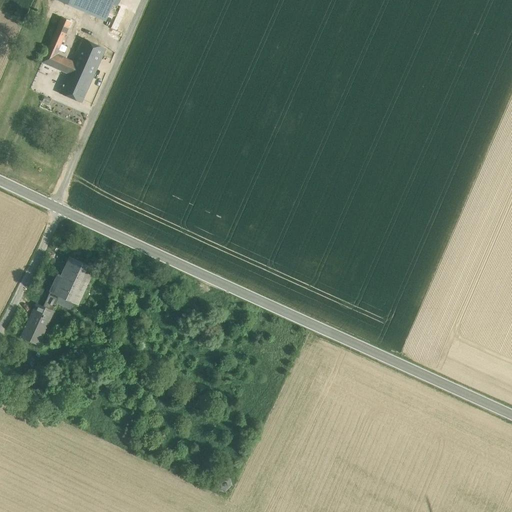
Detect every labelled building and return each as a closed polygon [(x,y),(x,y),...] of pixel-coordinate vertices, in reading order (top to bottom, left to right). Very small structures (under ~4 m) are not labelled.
[(117,6),(103,0),(68,0),(67,4),(112,24),(120,7),(117,5),(117,6)] [(53,35),(42,62),(60,70),(65,59),(56,54),(73,15),(64,11),(53,35)] [(104,48),(83,39),(73,62),(94,71),(104,48)] [(73,62),(65,59),(60,70),(68,74),(64,84),(63,84),(62,85),(63,86),(60,93),(81,102),(94,71),(73,62)] [(69,256),(60,276),(57,274),(49,291),(59,296),(78,304),(94,268),(69,256)] [(59,296),(50,292),(43,307),(52,311),(59,296)] [(43,307),(36,304),(21,337),(38,344),(53,311),(52,311),(43,307)] [(214,482),(224,492),(233,482),(222,473),(214,482)]
